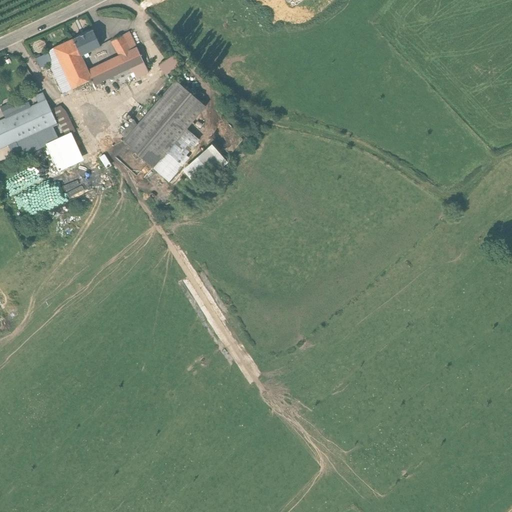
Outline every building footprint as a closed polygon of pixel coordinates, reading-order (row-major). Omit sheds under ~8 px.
[(47,53),(35,59),(40,68),(49,64),(62,94),(91,80),(94,86),(129,69),(131,73),(133,72),(136,79),(148,73),(136,48),(129,32),(110,43),(118,56),(88,70),(83,60),(89,57),(87,53),(100,47),(92,31),(72,40),(46,52),(47,53)] [(172,56),(158,66),(164,75),(179,64),(172,56)] [(153,169),(186,129),(205,107),(175,81),(137,125),(133,120),(126,127),(120,134),(125,139),(123,141),(131,148),(130,149),(153,169)] [(36,82),(29,86),(33,93),(40,88),(36,82)] [(16,143),(52,127),(57,125),(42,93),(34,96),(37,103),(30,107),(28,102),(24,104),(21,98),(0,107),(0,108),(4,119),(0,120),(0,149),(7,147),(16,143)] [(58,140),(47,145),(58,172),(83,161),(71,133),(75,131),(66,112),(60,106),(52,109),(64,136),(58,138),(58,140)] [(16,143),(7,147),(14,161),(47,145),(58,140),(58,138),(52,127),(16,143)] [(186,129),(153,169),(168,182),(183,165),(179,163),(199,140),(186,129)] [(211,144),(182,170),(197,188),(227,162),(211,144)]
